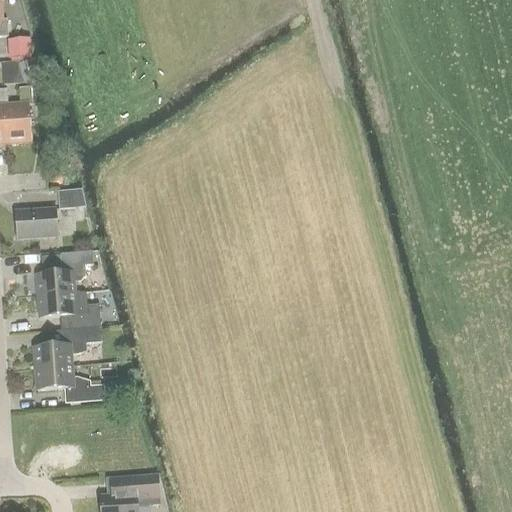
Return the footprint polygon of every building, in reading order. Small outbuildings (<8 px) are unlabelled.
[(4,21),(2,0),(0,0),(0,40),(8,40),(10,20),(4,21)] [(25,42),(9,43),(10,62),(26,62),(25,42)] [(41,80),(36,61),(19,65),(2,66),(4,86),(25,85),(31,83),(41,80)] [(8,146),(32,144),(29,107),(29,106),(47,104),(41,80),(31,83),(31,89),(19,90),(21,106),(9,107),(5,107),(8,146)] [(5,107),(9,107),(7,91),(0,91),(0,146),(8,146),(5,107)] [(86,208),(82,192),(58,194),(60,211),(86,208)] [(18,241),(58,239),(56,211),(16,214),(18,241)] [(62,270),(94,268),(93,254),(60,256),(62,270)] [(37,276),(39,299),(74,296),(73,274),(37,276)] [(75,309),(74,296),(39,299),(40,321),(68,319),(69,333),(101,330),(99,307),(75,309)] [(34,349),(36,371),(71,369),(70,346),(34,349)] [(72,376),(71,369),(36,371),(37,393),(65,391),(66,405),(105,403),(103,388),(90,389),(90,384),(77,376),(72,376)] [(137,511),(137,501),(159,500),(157,478),(127,480),(128,497),(100,499),(100,511),(137,511)]
